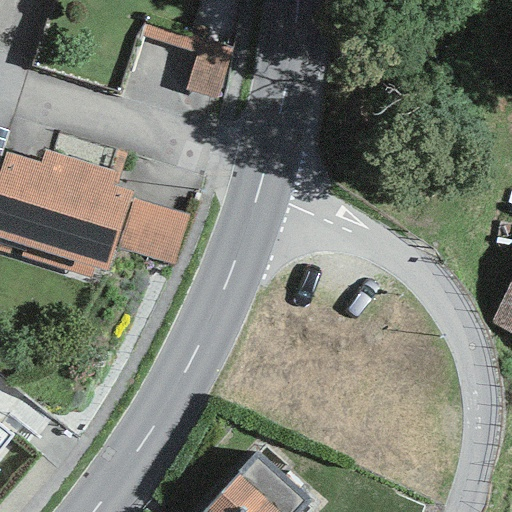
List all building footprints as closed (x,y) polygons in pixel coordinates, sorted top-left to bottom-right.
[(145,23),(141,37),(195,54),(199,40),(145,23)] [(231,49),(199,40),(195,54),(184,90),(216,100),(231,49)] [(39,164),(5,153),(0,169),(0,249),(90,278),(94,267),(105,271),(130,194),(110,188),(115,173),(43,150),(39,164)] [(188,217),(133,199),(118,247),(173,265),(188,217)] [(511,276),(489,324),(511,334),(511,276)] [(0,449),(12,435),(0,425),(0,449)] [(201,511),(298,511),(309,501),(257,453),(201,511)]
